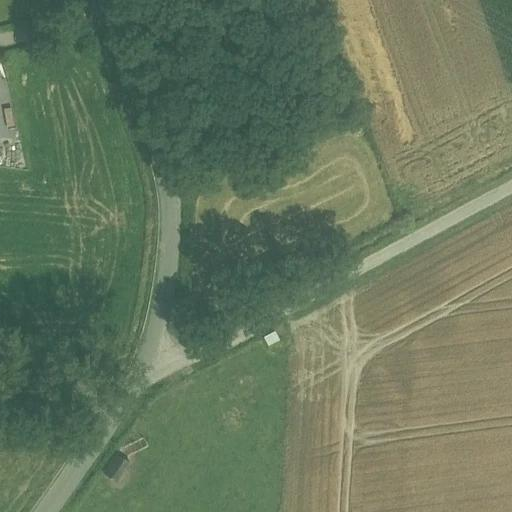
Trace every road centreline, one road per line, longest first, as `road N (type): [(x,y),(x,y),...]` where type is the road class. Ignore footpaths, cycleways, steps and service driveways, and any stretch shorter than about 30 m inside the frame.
road 1 (unclassified): [(134,384),(511,183)]
road 2 (unclassified): [(108,0),(164,154),(176,253),(134,384)]
road 3 (unclassified): [(134,384),(49,511)]
road 4 (unclassified): [(0,379),(134,384)]
